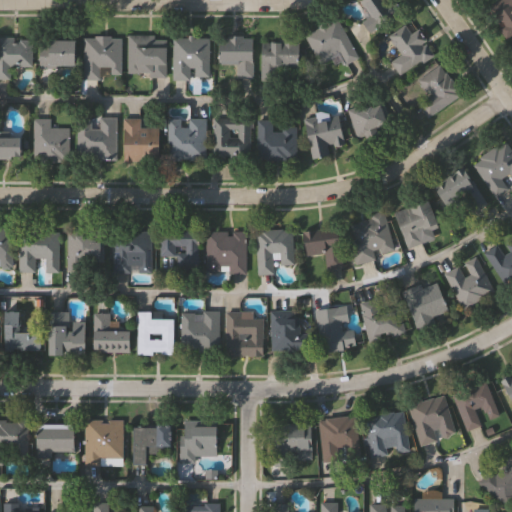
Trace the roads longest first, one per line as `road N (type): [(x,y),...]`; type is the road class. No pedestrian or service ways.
road 1 (residential): [(503,95),(409,163),(325,192),(0,197)]
road 2 (residential): [(511,323),(442,359),(341,385),(0,388)]
road 3 (residential): [(296,0),(0,1)]
road 4 (residential): [(511,108),(441,0)]
road 5 (residential): [(247,511),(245,389)]
